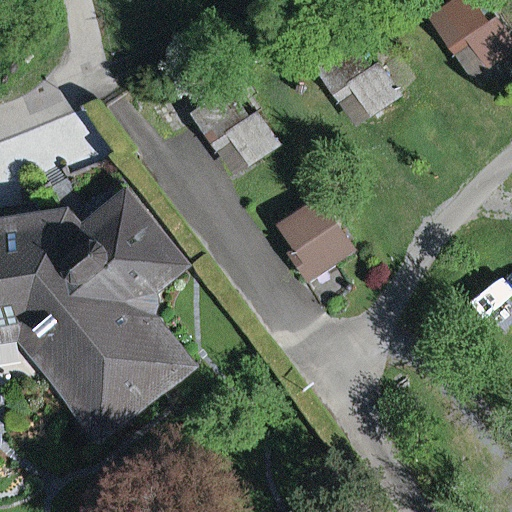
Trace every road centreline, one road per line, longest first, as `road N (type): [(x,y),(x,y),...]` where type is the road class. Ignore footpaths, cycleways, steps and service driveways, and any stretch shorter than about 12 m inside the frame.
road 1 (track): [(112,78),(324,0)]
road 2 (residential): [(0,118),(112,78)]
